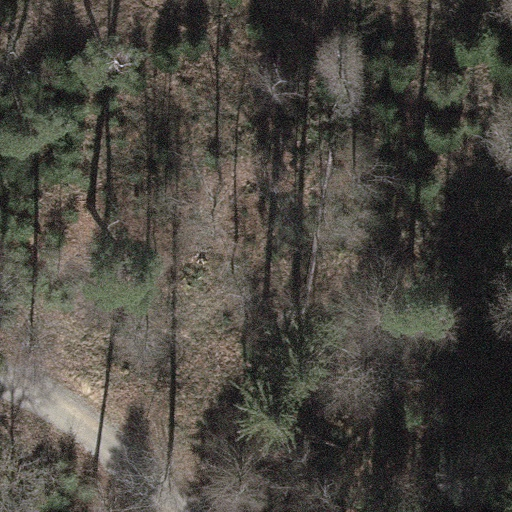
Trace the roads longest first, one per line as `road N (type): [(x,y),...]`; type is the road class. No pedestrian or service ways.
road 1 (track): [(508,511),(476,497),(0,375)]
road 2 (track): [(101,399),(206,511)]
